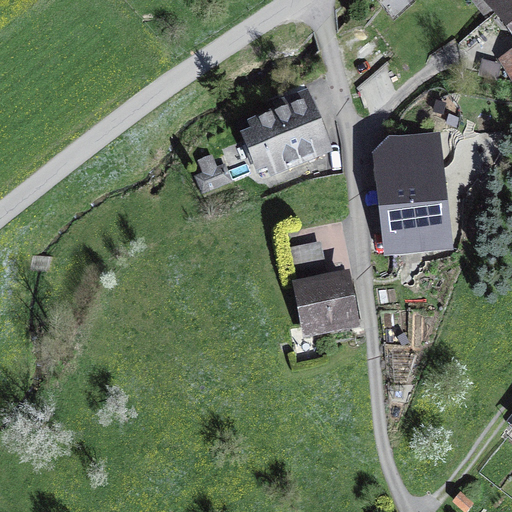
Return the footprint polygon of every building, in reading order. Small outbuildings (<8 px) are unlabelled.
[(511,0),(489,0),(511,29),(511,0)] [(323,135),(308,99),(280,110),(282,116),(256,126),(257,131),(243,137),(258,173),(272,167),(274,172),(325,151),(319,136),(323,135)] [(224,167),(215,171),(210,159),(200,163),(204,175),(196,178),(201,193),(229,181),(224,167)] [(445,245),(436,166),(376,173),(381,212),(377,212),(383,252),(445,245)] [(298,291),(306,334),(351,325),(343,283),(298,291)]
